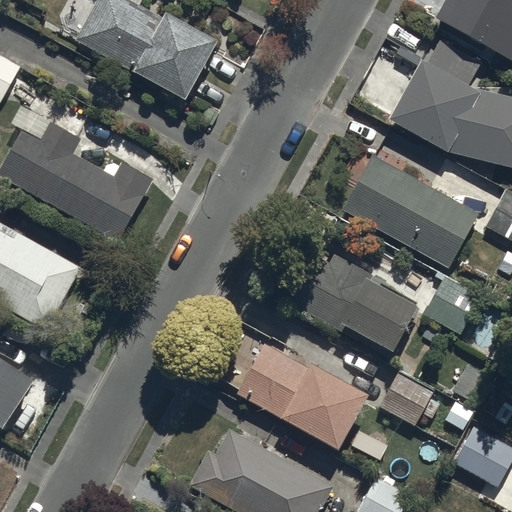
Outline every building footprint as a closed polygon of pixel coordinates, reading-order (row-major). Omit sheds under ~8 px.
[(95,0),(72,41),(183,102),(215,45),(133,0),(95,0)] [(444,0),(434,18),(511,64),(511,1),(509,0),(444,0)] [(445,154),(511,169),(511,98),(468,88),(481,65),(432,38),(386,122),(445,154)] [(0,98),(18,66),(0,56),(0,98)] [(28,114),(0,165),(0,178),(117,243),(151,181),(28,114)] [(340,212),(448,269),(479,211),(371,154),(340,212)] [(484,226),(511,241),(511,194),(504,190),(484,226)] [(0,302),(51,329),(86,263),(0,217),(0,302)] [(270,291),(390,357),(417,306),(297,241),(270,291)] [(423,316),(459,336),(480,297),(444,277),(423,316)] [(234,396),(336,453),(365,401),(263,344),(234,396)] [(0,427),(5,430),(42,373),(0,346),(0,427)] [(482,376),(464,365),(449,390),(468,401),(482,376)] [(397,374),(378,409),(414,429),(433,393),(397,374)] [(186,487),(231,511),(318,511),(333,488),(221,425),(186,487)] [(453,464),(498,488),(511,464),(511,450),(471,429),(453,464)] [(374,478),(355,511),(403,511),(411,498),(374,478)]
